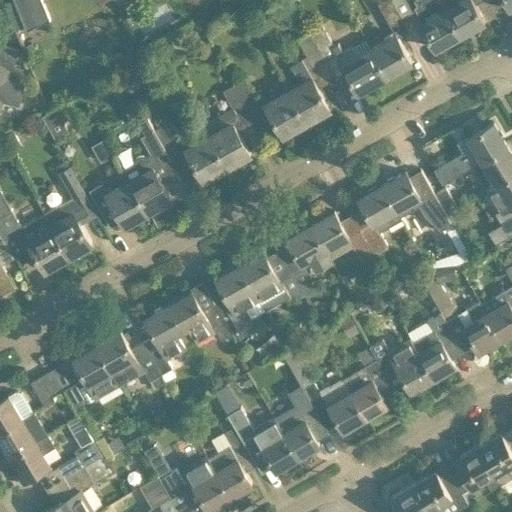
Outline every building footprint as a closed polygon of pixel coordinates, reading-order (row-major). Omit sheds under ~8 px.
[(14,0),(26,28),(50,19),(42,0),(14,0)] [(381,0),(378,2),(390,23),(402,16),(392,0),(381,0)] [(392,0),(402,16),(413,10),(406,0),(392,0)] [(420,6),(415,8),(418,12),(417,13),(420,19),(436,47),(437,47),(436,46),(460,33),(460,34),(441,0),(419,0),(419,1),(418,2),(420,6)] [(441,0),(460,34),(461,33),(460,33),(484,20),(485,20),(475,3),(473,0),(441,0)] [(316,13),(303,20),(309,30),(325,59),(337,52),(343,62),(342,62),(347,70),(358,91),(386,75),(371,46),(358,54),(353,45),(343,50),(338,42),(333,44),(322,23),(316,13)] [(301,81),(289,88),(306,119),(307,119),(318,113),(328,107),(329,108),(330,107),(318,86),(308,68),(325,59),(309,30),(302,34),(297,37),(307,53),(290,62),(301,81)] [(395,33),(371,46),(386,75),(412,60),(398,36),(396,32),(395,33)] [(163,43),(162,47),(164,51),(169,52),(173,50),(174,46),(172,42),(167,41),(163,43)] [(14,68),(19,49),(0,43),(0,105),(1,101),(19,106),(25,82),(8,78),(11,67),(14,68)] [(245,77),(234,83),(245,104),(246,104),(256,98),(245,77)] [(232,106),(203,122),(209,133),(227,164),(228,164),(239,157),(242,155),(249,152),(251,152),(238,129),(233,121),(240,118),(235,110),(245,104),(234,83),(223,89),(232,106)] [(94,87),(84,93),(90,102),(99,97),(94,87)] [(266,101),(271,110),(284,133),(285,132),(284,132),(291,128),(294,126),(306,120),(306,119),(289,88),(266,101)] [(59,114),(46,121),(55,138),(68,131),(59,114)] [(135,161),(124,168),(130,178),(148,209),(159,202),(170,197),(171,197),(163,182),(154,167),(170,158),(171,157),(166,149),(154,128),(148,117),(138,122),(145,133),(141,135),(150,153),(146,155),(144,154),(142,153),(139,153),(137,155),(136,157),(135,159),(135,161)] [(468,136),(459,142),(464,151),(472,164),(482,158),(507,143),(493,121),(470,134),(470,133),(468,134),(469,135),(468,136)] [(154,128),(166,149),(177,143),(165,122),(154,128)] [(14,133),(5,138),(13,151),(22,146),(14,133)] [(209,133),(186,146),(196,163),(204,178),(205,177),(215,171),(226,164),(227,164),(209,133)] [(472,164),(485,188),(486,187),(489,186),(488,185),(511,171),(511,151),(507,143),(482,158),(472,164)] [(73,195),(44,211),(68,254),(69,254),(80,247),(90,242),(91,242),(92,242),(81,222),(87,219),(76,199),(86,194),(70,165),(69,165),(65,159),(56,164),(60,170),(59,171),(64,179),(73,195)] [(445,162),(435,168),(443,181),(453,175),(447,166),(445,162)] [(383,182),(382,182),(400,215),(401,214),(419,204),(424,212),(440,228),(442,227),(452,222),(446,212),(435,192),(424,173),(412,180),(409,175),(406,169),(405,170),(395,176),(389,179),(383,183),(383,182)] [(511,171),(488,185),(489,186),(502,208),(496,211),(502,221),(507,229),(506,230),(510,235),(511,233),(511,171)] [(91,187),(89,188),(111,226),(119,221),(122,219),(125,223),(126,222),(125,222),(132,218),(136,216),(147,209),(148,209),(130,178),(110,189),(101,181),(99,182),(100,184),(91,189),(91,187)] [(365,206),(353,213),(375,253),(386,247),(378,231),(403,217),(401,214),(400,215),(382,182),(382,183),(376,186),(370,190),(360,195),(359,196),(365,206)] [(446,186),(435,192),(446,212),(457,206),(446,186)] [(7,199),(0,202),(0,226),(7,239),(6,239),(15,254),(20,262),(37,253),(45,268),(68,255),(50,223),(43,212),(21,224),(7,199)] [(312,222),(311,222),(330,257),(355,243),(364,259),(375,253),(353,213),(341,220),(335,209),(333,210),(334,210),(324,216),(318,219),(312,222)] [(289,235),(288,236),(291,241),(302,261),(311,256),(316,265),(330,257),(311,222),(311,223),(305,226),(299,230),(289,235)] [(2,262),(15,254),(6,239),(7,239),(0,226),(0,293),(15,285),(2,262)] [(240,262),(240,263),(259,296),(266,308),(290,294),(293,299),(304,293),(293,272),(280,279),(277,274),(266,255),(263,249),(262,250),(253,256),(246,259),(241,263),(240,262)] [(222,285),(210,292),(215,301),(233,333),(239,330),(251,316),(244,304),(259,296),(240,263),(239,263),(240,263),(234,266),(228,270),(218,275),(217,276),(221,284),(222,285)] [(437,280),(457,276),(454,265),(434,270),(436,278),(437,281),(437,280)] [(304,266),(293,272),(304,293),(308,300),(319,294),(315,286),(304,267),(304,266)] [(511,283),(481,301),(480,301),(501,336),(511,329),(511,283)] [(169,302),(169,303),(191,342),(215,328),(222,339),(233,333),(215,301),(208,304),(208,305),(203,308),(192,289),(191,290),(182,296),(175,299),(169,303),(169,302)] [(466,307),(447,318),(465,350),(476,343),(479,349),(501,336),(480,301),(481,301),(479,298),(466,305),(466,307)] [(156,334),(143,341),(161,373),(173,367),(166,355),(191,342),(169,303),(168,303),(163,306),(156,310),(147,316),(146,315),(145,316),(156,334)] [(413,341),(433,375),(455,363),(452,357),(465,350),(447,318),(445,319),(441,312),(428,319),(433,327),(434,329),(413,341)] [(349,336),(358,330),(349,313),(339,319),(349,336)] [(98,342),(97,343),(119,382),(144,368),(150,379),(155,387),(166,381),(161,373),(143,341),(131,348),(121,329),(120,330),(110,336),(104,340),(98,343),(98,342)] [(383,337),(369,345),(376,357),(378,356),(397,389),(408,382),(411,388),(433,375),(413,341),(410,335),(388,347),(383,337)] [(63,362),(52,368),(64,388),(85,376),(96,395),(119,382),(97,343),(91,347),(85,350),(75,356),(75,355),(74,356),(64,362),(63,362)] [(283,349),(282,350),(300,380),(303,386),(314,405),(325,399),(328,405),(330,404),(334,410),(344,428),(365,415),(343,376),(330,384),(329,382),(319,388),(309,371),(311,366),(305,365),(303,364),(300,359),(300,356),(302,350),(296,349),(293,344),(288,347),(283,349)] [(251,368),(261,362),(256,353),(246,358),(251,368)] [(364,364),(343,376),(365,415),(387,402),(384,397),(397,389),(378,356),(376,357),(364,364)] [(255,366),(248,371),(254,381),(261,376),(255,366)] [(52,368),(42,374),(53,394),(64,388),(52,368)] [(42,374),(31,380),(42,400),(53,394),(42,374)] [(296,403),(275,416),(283,429),(298,455),(320,442),(317,437),(329,430),(314,405),(303,386),(300,380),(288,387),(289,389),(288,390),(296,403)] [(232,391),(227,382),(215,389),(220,398),(232,391)] [(9,393),(0,398),(0,429),(33,410),(22,392),(21,391),(21,390),(20,390),(19,389),(17,389),(16,390),(15,390),(9,394),(9,393)] [(240,404),(227,412),(235,424),(241,435),(247,444),(246,445),(261,469),(273,462),(276,467),(298,455),(283,429),(275,416),(254,428),(240,404)] [(33,410),(0,429),(0,434),(4,441),(8,447),(11,453),(11,454),(47,432),(34,409),(33,410)] [(231,443),(208,456),(230,494),(252,481),(246,470),(245,470),(234,452),(246,445),(247,444),(241,435),(235,424),(224,431),(231,443)] [(511,476),(511,430),(504,436),(501,431),(478,444),(501,483),(511,476)] [(47,432),(11,454),(12,454),(14,458),(17,463),(12,465),(23,484),(39,475),(36,470),(49,462),(43,452),(55,445),(47,432)] [(114,451),(103,434),(95,438),(106,455),(114,451)] [(78,453),(57,465),(64,476),(101,454),(92,439),(81,445),(75,449),(78,453)] [(501,483),(478,444),(456,457),(459,462),(449,468),(462,490),(484,477),(491,489),(501,483)] [(101,454),(64,476),(70,487),(91,475),(94,481),(111,471),(102,455),(101,454)] [(170,466),(158,473),(180,511),(188,511),(194,509),(197,507),(196,505),(204,501),(208,507),(230,494),(208,456),(193,465),(185,469),(190,476),(183,480),(176,467),(172,469),(170,466)] [(436,469),(413,482),(431,511),(444,511),(439,504),(462,490),(449,468),(439,474),(436,469)] [(180,511),(158,473),(140,484),(153,505),(160,501),(166,511),(180,511)] [(396,503),(387,507),(389,511),(431,511),(413,482),(391,495),(395,502),(396,503)] [(56,503),(44,510),(45,511),(93,511),(96,511),(82,488),(73,493),(69,495),(56,503)] [(150,509),(145,511),(166,511),(160,501),(153,505),(149,508),(150,509)]
